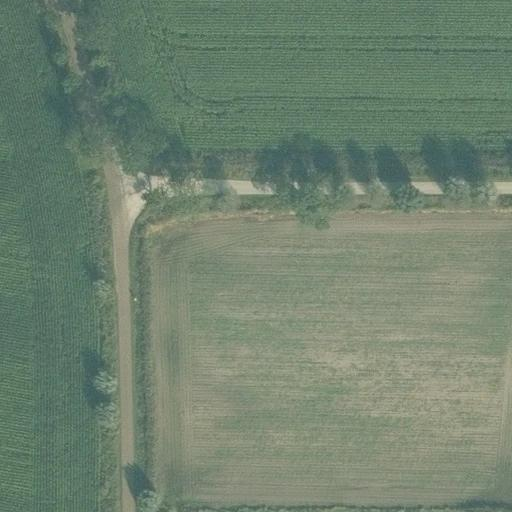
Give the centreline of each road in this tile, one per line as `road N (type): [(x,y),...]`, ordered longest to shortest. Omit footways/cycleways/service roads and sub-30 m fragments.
road 1 (unclassified): [(108,191),(511,197)]
road 2 (unclassified): [(122,511),(108,191)]
road 3 (unclassified): [(108,191),(57,0)]
